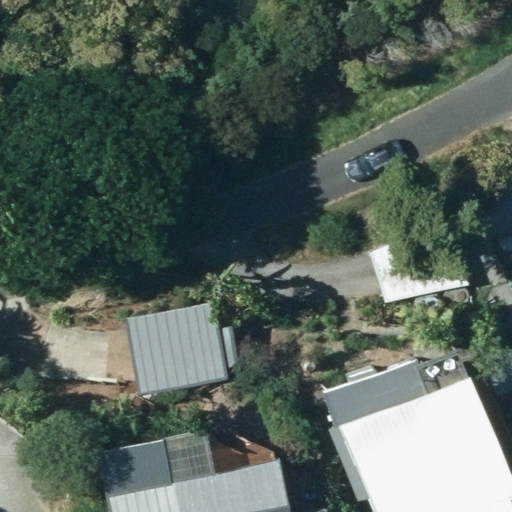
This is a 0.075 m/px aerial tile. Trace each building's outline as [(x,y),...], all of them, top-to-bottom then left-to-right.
[(412,220),(377,235),(401,293),(464,266),(448,228),(420,240),(412,220)] [(511,252),(498,257),(508,288),(511,286),(511,252)] [(214,281),(122,296),(136,383),(228,369),(214,281)] [(476,366),(505,429),(511,425),(511,368),(505,353),(476,366)] [(358,511),(511,511),(511,482),(499,488),(452,380),(326,435),(358,511)] [(206,473),(199,435),(87,457),(98,511),(282,511),(272,460),(206,473)]
